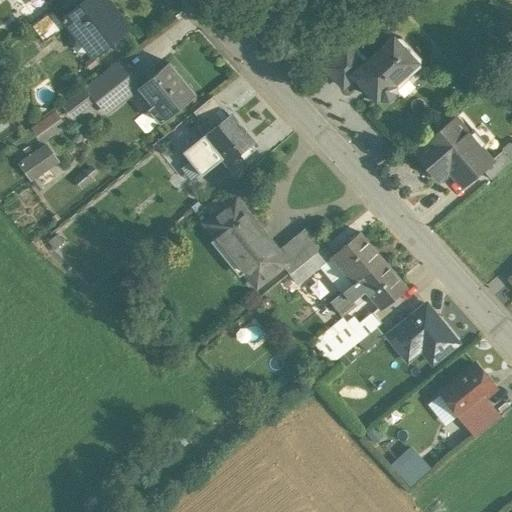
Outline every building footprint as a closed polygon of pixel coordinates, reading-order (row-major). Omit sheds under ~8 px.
[(105,0),(87,0),(63,19),(75,34),(93,56),(128,29),(105,0)] [(52,12),(32,27),(44,43),(64,27),(52,12)] [(363,66),(353,76),(354,77),(375,100),(379,97),(381,99),(387,99),(393,94),(394,87),(404,78),(409,78),(419,68),(420,59),(401,39),(393,39),(363,66)] [(346,47),(324,68),(343,88),(354,77),(353,76),(363,66),(346,47)] [(291,65),(284,58),(281,61),(288,68),(291,65)] [(119,62),(86,89),(95,100),(107,114),(138,89),(139,88),(129,75),(129,74),(119,62)] [(139,88),(138,89),(153,106),(148,110),(159,124),(164,120),(194,95),(168,64),(139,88)] [(86,89),(63,106),(72,117),(95,100),(86,89)] [(212,97),(193,113),(202,124),(207,120),(221,108),(212,97)] [(221,108),(207,120),(214,128),(182,153),(201,176),(221,159),(226,165),(239,155),(243,160),(255,150),(251,145),(254,142),(231,114),(228,116),(221,108)] [(38,134),(65,120),(61,111),(34,125),(38,134)] [(455,119),(414,154),(438,182),(449,172),(462,188),(482,170),(488,165),(487,164),(478,153),(482,150),(455,119)] [(49,142),(21,162),(35,181),(63,161),(49,142)] [(511,162),(511,160),(503,150),(487,164),(488,165),(482,170),(490,181),(511,162)] [(278,253),(234,201),(206,224),(256,286),(282,266),(285,263),(278,253)] [(115,223),(58,222),(58,260),(82,260),(82,274),(105,274),(106,255),(115,255),(115,223)] [(305,231),(278,253),(285,263),(282,266),(289,275),(320,250),(305,231)] [(359,233),(332,257),(354,283),(382,260),(359,233)] [(329,261),(320,250),(289,275),(298,286),(329,261)] [(405,287),(382,260),(354,283),(335,299),(342,309),(364,291),(379,309),(405,287)] [(457,344),(426,305),(387,336),(407,362),(421,351),(432,365),(457,344)] [(353,318),(346,324),(342,319),(313,343),(330,365),(358,343),(376,328),(381,324),(372,313),(358,325),(353,318)] [(376,328),(358,343),(365,352),(384,337),(376,328)] [(494,389),(475,366),(441,394),(459,416),(481,398),(481,399),(494,389)] [(481,398),(459,416),(476,437),(498,420),(481,399),(481,398)]
